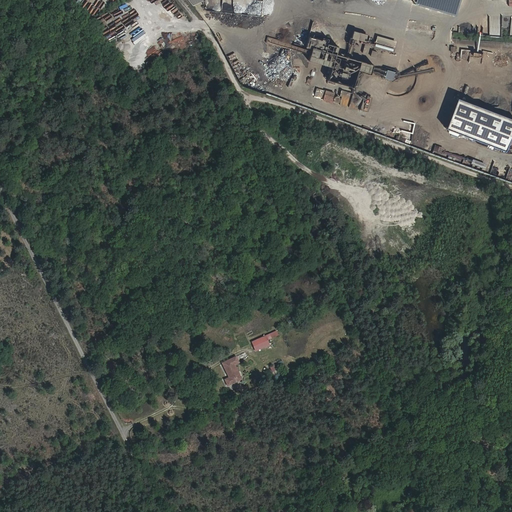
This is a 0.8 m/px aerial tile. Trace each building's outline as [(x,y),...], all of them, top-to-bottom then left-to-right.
[(168,2),(166,0),(150,0),(148,2),(153,9),(150,11),(153,16),(160,11),(157,6),(161,3),(163,6),(168,2)] [(414,0),(413,3),(441,10),(443,0),(414,0)] [(117,9),(121,14),(99,29),(104,37),(132,19),(122,5),(117,9)] [(127,14),(132,11),(129,5),(124,7),(127,14)] [(131,48),(136,44),(132,39),(127,44),(131,48)] [(139,41),(135,47),(141,51),(145,46),(139,41)] [(315,63),(310,58),(305,63),(310,67),(314,63),(315,63)] [(338,71),(327,58),(321,64),(331,76),(338,71)] [(315,72),(319,68),(314,63),(310,67),(315,72)] [(390,80),(392,71),(384,68),(381,77),(390,80)] [(320,99),(330,102),(333,92),(323,89),(320,99)] [(366,112),(371,98),(354,93),(350,107),(366,112)] [(338,105),(341,98),(333,95),(330,101),(338,105)] [(503,150),(511,124),(511,118),(451,97),(441,128),(503,150)] [(417,150),(419,140),(411,139),(410,147),(417,150)] [(253,346),(278,336),(276,331),(252,342),(253,346)] [(241,379),(234,365),(239,363),(236,357),(222,364),(229,378),(225,380),(228,386),(241,379)]
